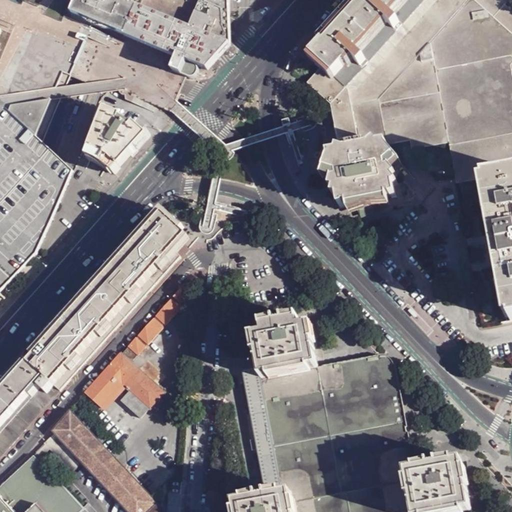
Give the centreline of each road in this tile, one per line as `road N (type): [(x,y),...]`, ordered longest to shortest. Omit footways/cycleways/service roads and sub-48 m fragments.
road 1 (tertiary): [(0,263),(6,254),(16,261),(69,161),(105,60),(113,0)]
road 2 (residential): [(212,260),(194,260),(0,465)]
road 3 (residential): [(194,511),(212,260)]
road 4 (primary): [(0,353),(145,188)]
road 5 (tertiary): [(314,235),(448,372)]
road 6 (tertiary): [(314,235),(286,184),(263,57)]
road 7 (tertiary): [(145,188),(213,185),(279,204)]
